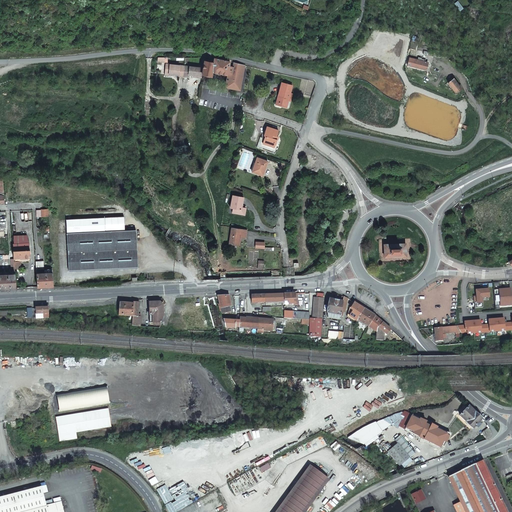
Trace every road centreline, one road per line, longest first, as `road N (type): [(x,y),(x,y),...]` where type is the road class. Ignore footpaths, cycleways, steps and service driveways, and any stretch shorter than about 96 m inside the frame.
road 1 (residential): [(306,129),(317,76),(215,53),(161,49),(0,61)]
road 2 (secondary): [(0,298),(271,284)]
road 3 (residential): [(306,129),(458,152),(480,131),(469,95)]
road 4 (unknown): [(229,505),(222,476),(234,457),(362,401)]
road 5 (residential): [(0,469),(82,453),(103,458),(138,483),(157,511)]
road 6 (unknown): [(229,505),(276,487),(312,454),(331,467),(309,511)]
road 7 (secondary): [(492,446),(390,485),(345,511)]
road 8 (residential): [(286,267),(280,206),(306,129)]
